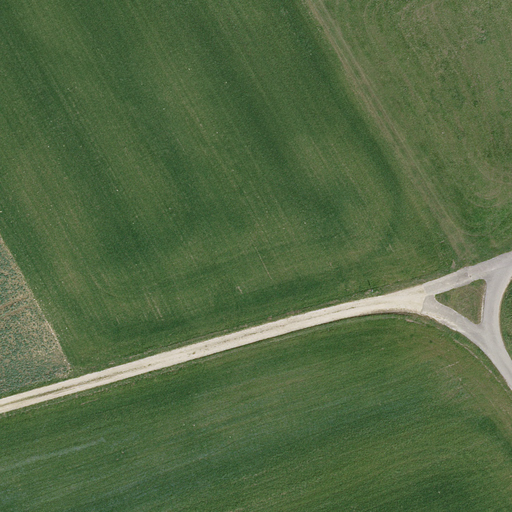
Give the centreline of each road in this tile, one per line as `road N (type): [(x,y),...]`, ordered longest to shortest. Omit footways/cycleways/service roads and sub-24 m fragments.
road 1 (track): [(0,409),(500,264)]
road 2 (residential): [(511,260),(500,264),(485,339),(511,379)]
